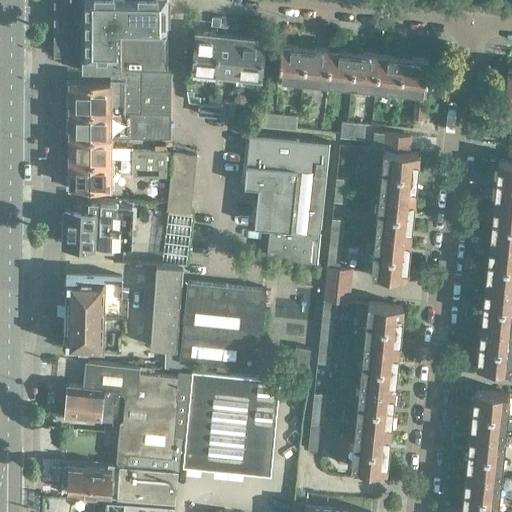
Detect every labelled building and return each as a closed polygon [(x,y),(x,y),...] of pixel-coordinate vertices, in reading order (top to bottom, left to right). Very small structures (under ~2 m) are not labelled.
[(67,0),(67,66),(69,66),(168,66),(167,0),(67,0)] [(215,71),(218,33),(195,31),(192,69),(215,71)] [(238,73),(241,35),(218,33),(215,71),(238,73)] [(264,37),(241,35),(238,73),(260,75),(264,37)] [(303,77),(306,46),(281,43),(278,74),(303,77)] [(327,79),(330,48),(306,46),(303,77),(327,79)] [(354,51),(330,48),(327,79),(351,82),(354,51)] [(376,85),(379,53),(354,51),(351,82),(376,85)] [(400,87),(403,56),(379,53),(376,85),(400,87)] [(428,58),(403,56),(400,87),(416,89),(425,90),(428,58)] [(69,81),(70,106),(171,106),(171,68),(110,68),(110,81),(69,81)] [(423,104),(425,90),(416,89),(415,103),(423,104)] [(266,101),(254,99),(252,122),(264,123),(265,111),(266,101)] [(232,120),(232,119),(234,101),(223,100),(223,104),(222,115),(221,119),(232,120)] [(222,115),(223,104),(199,101),(198,113),(222,115)] [(422,118),(423,104),(415,103),(413,117),(422,118)] [(171,110),(171,106),(70,106),(70,109),(72,128),(72,132),(110,134),(170,134),(171,110)] [(272,124),(273,112),(265,111),(264,123),(272,124)] [(280,125),(281,113),(273,112),(272,124),(280,125)] [(288,126),(290,114),(281,113),(280,125),(288,126)] [(296,127),(298,114),(290,114),(288,126),(296,127)] [(511,119),(503,118),(502,118),(501,127),(511,128),(511,119)] [(353,129),(354,121),(342,120),(341,128),(353,129)] [(365,131),(366,123),(366,122),(354,121),(353,129),(365,131)] [(510,138),(511,128),(501,127),(500,137),(510,138)] [(353,138),(353,129),(341,128),(340,137),(353,138)] [(365,139),(365,131),(353,129),(353,138),(365,139)] [(385,140),(386,132),(374,130),(373,139),(385,140)] [(110,158),(110,134),(72,132),(67,132),(67,142),(70,143),(70,147),(67,148),(67,156),(70,157),(70,158),(110,158)] [(249,132),(244,184),(258,185),(254,225),(269,226),(266,255),(317,260),(330,141),(249,132)] [(408,150),(410,134),(386,132),(385,140),(384,147),(408,150)] [(384,149),(384,147),(385,140),(373,139),(372,147),(384,149)] [(419,151),(408,150),(384,147),(384,149),(380,189),(414,192),(415,187),(419,151)] [(166,150),(132,149),(132,174),(166,174),(166,150)] [(197,154),(173,151),(172,163),(196,165),(197,154)] [(110,184),(110,158),(70,158),(70,160),(67,161),(67,166),(70,167),(70,171),(67,172),(67,186),(83,187),(85,184),(110,184)] [(511,201),(511,159),(508,159),(498,158),(494,200),(511,201)] [(194,177),(196,165),(172,163),(170,175),(194,177)] [(193,188),(194,177),(170,175),(169,186),(193,188)] [(348,177),(336,176),(335,176),(335,184),(347,185),(348,177)] [(346,193),(347,185),(335,184),(334,191),(346,193)] [(192,200),(193,188),(169,186),(168,198),(192,200)] [(410,234),(414,192),(380,189),(375,230),(410,234)] [(345,200),(346,193),(334,191),(333,199),(345,200)] [(65,208),(64,242),(115,244),(131,244),(132,205),(117,204),(117,199),(88,198),(87,203),(77,202),(77,208),(65,208)] [(191,212),(192,200),(168,198),(167,210),(191,212)] [(511,243),(511,201),(494,200),(489,241),(511,243)] [(344,217),(332,216),(331,224),(343,225),(344,217)] [(342,233),(343,225),(331,224),(330,232),(342,233)] [(406,275),(410,234),(375,230),(371,271),(406,275)] [(341,241),(342,233),(330,232),(329,240),(341,241)] [(340,249),(341,241),(329,240),(329,248),(340,249)] [(511,284),(511,243),(489,241),(489,244),(485,282),(511,284)] [(340,257),(340,249),(329,248),(328,256),(340,257)] [(339,265),(340,257),(328,256),(327,264),(339,265)] [(181,263),(156,262),(155,311),(180,312),(181,263)] [(350,281),(351,267),(339,265),(327,264),(326,278),(350,281)] [(64,275),(64,276),(64,277),(65,278),(65,282),(64,282),(64,283),(63,283),(63,284),(64,285),(64,286),(65,286),(65,303),(64,314),(85,314),(85,308),(127,308),(128,292),(121,292),(122,275),(65,274),(64,274),(64,275)] [(179,359),(258,368),(266,288),(187,279),(179,359)] [(511,326),(511,284),(485,282),(481,323),(511,326)] [(348,301),(350,286),(325,284),(324,298),(335,299),(348,301)] [(335,307),(335,299),(324,298),(323,306),(335,307)] [(368,300),(364,342),(398,346),(403,304),(368,300)] [(334,315),(335,307),(323,306),(322,314),(334,315)] [(121,328),(127,328),(127,308),(85,308),(85,314),(64,314),(64,331),(63,331),(63,332),(62,333),(62,334),(63,334),(63,335),(64,335),(64,339),(63,339),(62,340),(62,341),(62,342),(62,343),(63,343),(64,344),(120,345),(121,328)] [(333,323),(334,315),(322,314),(321,322),(333,323)] [(332,331),(333,323),(321,322),(320,330),(332,331)] [(511,368),(511,361),(511,326),(481,323),(477,364),(511,368)] [(331,339),(332,331),(320,330),(320,338),(331,339)] [(331,347),(331,339),(320,338),(319,346),(331,347)] [(394,387),(398,346),(364,342),(360,383),(394,387)] [(310,347),(295,345),(293,363),(309,364),(310,347)] [(330,356),(331,347),(319,346),(318,354),(330,356)] [(329,364),(330,356),(318,354),(317,362),(329,364)] [(154,367),(86,360),(84,384),(67,383),(64,414),(113,418),(115,390),(119,391),(119,388),(123,388),(124,401),(120,450),(123,450),(122,463),(177,468),(186,373),(178,372),(178,375),(153,372),(154,367)] [(282,379),(256,376),(194,368),(182,463),(274,475),(282,379)] [(390,429),(394,387),(360,383),(355,425),(390,429)] [(505,433),(508,397),(509,392),(474,388),(470,430),(505,433)] [(326,392),(315,391),(314,391),(313,399),(325,400),(326,392)] [(324,408),(325,400),(313,399),(313,407),(324,408)] [(323,416),(324,408),(313,407),(312,415),(323,416)] [(323,424),(323,421),(323,416),(312,415),(311,423),(323,424)] [(325,424),(323,424),(311,423),(309,447),(322,449),(325,424)] [(386,469),(390,429),(355,425),(351,466),(386,469)] [(500,474),(505,433),(470,430),(466,471),(500,474)] [(174,498),(177,468),(122,463),(109,462),(109,467),(64,464),(62,489),(70,490),(71,488),(110,491),(109,494),(174,498)] [(461,511),(496,511),(500,474),(466,471),(461,511)] [(173,511),(174,502),(124,499),(106,498),(105,511),(173,511)]
